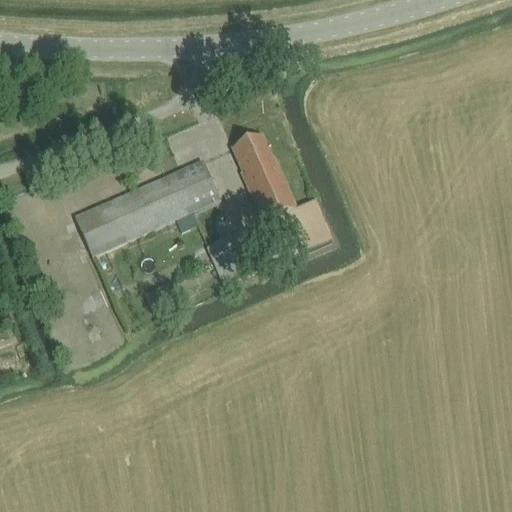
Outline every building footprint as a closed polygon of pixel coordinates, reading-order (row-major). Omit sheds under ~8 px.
[(296,213),(291,200),(274,163),(272,164),(262,140),(233,153),(243,177),(241,177),(263,227),(296,213)] [(193,217),(219,205),(202,166),(175,177),(176,178),(75,222),(92,261),(192,216),(193,217)] [(223,289),(258,273),(242,237),(207,252),(223,289)] [(190,277),(188,290),(205,292),(206,278),(190,277)] [(152,318),(178,307),(170,289),(145,300),(152,318)]
